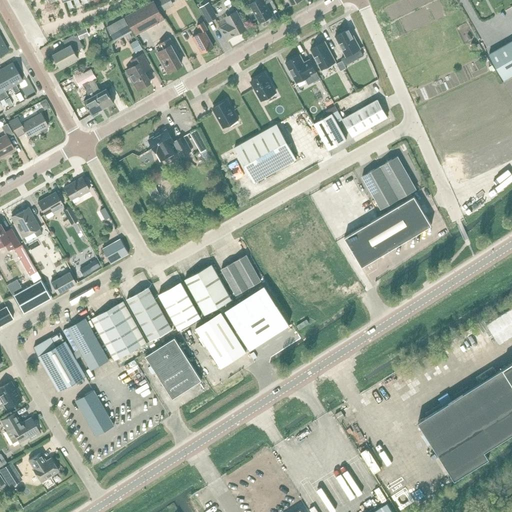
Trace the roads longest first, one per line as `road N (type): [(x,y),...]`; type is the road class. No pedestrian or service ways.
road 1 (tertiary): [(104,504),(511,245)]
road 2 (residential): [(104,504),(6,336),(140,258)]
road 3 (unclassified): [(140,258),(163,263),(414,122)]
road 4 (residential): [(81,145),(340,0)]
road 5 (residential): [(81,145),(0,2)]
road 6 (unclassified): [(414,122),(362,0)]
road 7 (residential): [(140,258),(81,145)]
